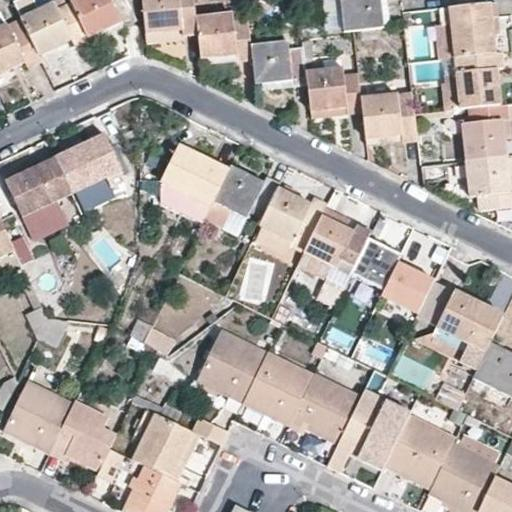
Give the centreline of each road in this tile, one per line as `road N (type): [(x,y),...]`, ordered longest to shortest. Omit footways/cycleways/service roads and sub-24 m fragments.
road 1 (residential): [(511,255),(157,85),(132,84),(0,144)]
road 2 (residential): [(321,489),(250,465),(232,478),(216,511)]
